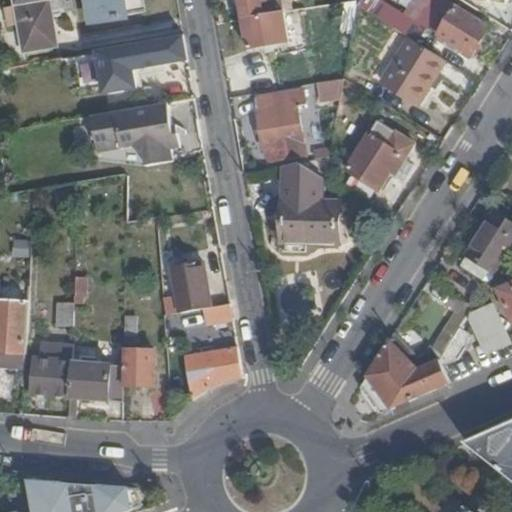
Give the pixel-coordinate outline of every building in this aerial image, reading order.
[(17,0),(27,53),(60,47),(56,18),(63,16),(60,0),(17,0)] [(146,13),(143,0),(88,0),(92,23),(146,13)] [(241,0),(246,23),(284,16),(282,3),(269,6),(267,0),(241,0)] [(473,58),(490,31),(458,10),(442,38),(473,58)] [(289,44),(284,16),(246,23),(251,51),(289,44)] [(402,16),(393,29),(410,40),(416,44),(425,30),(402,16)] [(191,58),(187,38),(116,50),(120,71),(191,58)] [(416,44),(410,40),(382,83),(417,105),(445,61),(416,44)] [(82,85),(105,84),(104,54),(81,54),(82,85)] [(320,81),(320,101),(345,101),(345,80),(320,81)] [(299,108),(307,106),(305,94),(257,102),(266,154),(271,153),(273,164),(307,157),(299,108)] [(175,122),(170,100),(95,114),(104,152),(137,146),(149,155),(151,165),(177,160),(175,147),(185,146),(180,122),(175,122)] [(402,160),(406,162),(416,147),(397,135),(388,149),(374,140),(352,175),(381,192),(391,178),(402,160)] [(402,160),(391,178),(396,180),(406,162),(402,160)] [(302,165),(284,168),(283,253),(307,254),(307,247),(339,248),(340,203),(312,203),(313,171),(302,165)] [(466,257),(490,273),(500,257),(505,260),(511,248),(511,228),(493,216),(466,257)] [(30,257),(31,239),(15,239),(14,256),(30,257)] [(180,295),(165,298),(167,314),(207,307),(214,305),(206,260),(174,265),(180,295)] [(511,286),(501,292),(511,315),(511,286)] [(31,301),(0,298),(0,365),(27,367),(31,301)] [(460,300),(419,369),(440,361),(459,328),(471,307),(460,300)] [(76,322),(77,301),(64,301),(61,301),(60,322),(76,322)] [(237,319),(234,301),(214,305),(207,307),(209,323),(237,319)] [(468,317),(486,356),(511,344),(511,342),(494,305),(468,317)] [(142,314),(130,314),(130,334),(141,335),(142,314)] [(440,361),(443,367),(458,362),(467,350),(470,334),(459,328),(440,361)] [(74,394),(75,360),(76,340),(46,340),(45,358),(40,357),(38,393),(74,394)] [(390,411),(452,384),(443,367),(440,361),(419,369),(392,340),(366,380),(390,411)] [(225,381),(247,374),(242,345),(189,355),(195,397),(214,386),(225,381)] [(159,348),(129,348),(128,361),(128,383),(158,384),(159,348)] [(128,383),(128,361),(75,360),(74,394),(73,417),(82,417),(83,395),(128,396),(128,383)] [(511,423),(467,442),(511,478),(511,423)] [(122,511),(156,501),(150,483),(24,477),(29,507),(0,511),(122,511)] [(507,511),(489,499),(478,511),(472,511),(467,508),(463,511),(507,511)]
